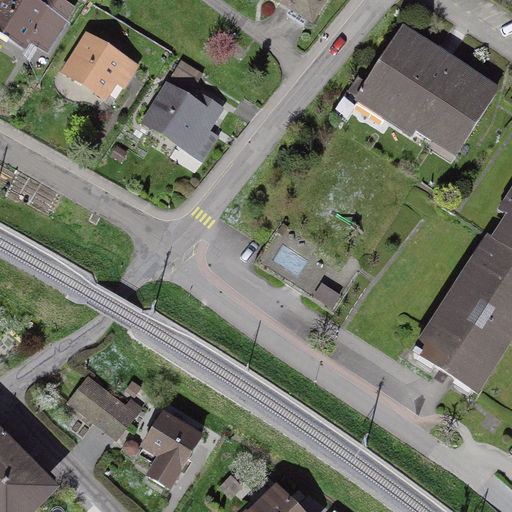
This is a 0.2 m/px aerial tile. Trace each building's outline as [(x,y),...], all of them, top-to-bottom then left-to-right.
[(22,0),(0,0),(0,1),(0,32),(24,47),(28,40),(47,52),(72,9),(56,0),(38,0),(34,7),(22,0)] [(276,0),(310,22),(324,0),(276,0)] [(403,33),(357,105),(384,122),(389,114),(430,141),(436,132),(460,148),(496,93),(446,61),(442,66),(434,60),(437,55),(403,33)] [(87,40),(66,74),(104,97),(105,95),(116,101),(135,69),(87,40)] [(181,62),(173,75),(194,88),(202,75),(181,62)] [(168,91),(146,124),(184,148),(194,132),(203,138),(220,110),(202,98),(195,108),(168,91)] [(495,242),(511,252),(511,205),(511,208),(511,214),(497,238),(495,242)] [(291,207),(254,265),(332,315),(370,257),(291,207)] [(511,252),(495,242),(480,265),(475,262),(413,358),(419,361),(421,358),(477,395),(511,340),(511,252)] [(135,416),(88,379),(68,404),(116,441),(135,416)] [(163,417),(143,449),(160,459),(149,478),(168,491),(200,439),(163,417)] [(0,511),(23,511),(44,491),(0,447),(0,445),(11,434),(0,422),(0,511)] [(291,511),(277,497),(261,511),(291,511)]
